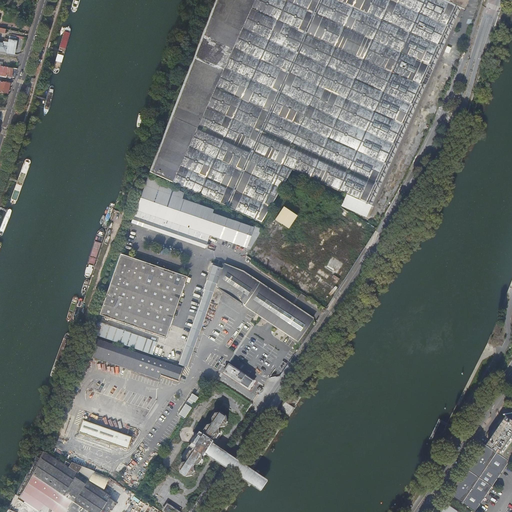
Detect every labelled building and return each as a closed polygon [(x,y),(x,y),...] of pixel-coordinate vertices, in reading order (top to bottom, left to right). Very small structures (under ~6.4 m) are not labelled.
[(215,0),(149,172),(261,222),(292,169),(343,192),(367,203),(371,205),(461,8),(464,9),(468,0),(215,0)] [(0,31),(5,33),(6,30),(1,29),(0,28),(0,51),(7,52),(7,53),(14,54),(17,35),(10,34),(9,39),(5,39),(5,41),(3,41),(3,43),(0,42),(0,31)] [(14,78),(17,68),(5,66),(5,69),(0,68),(0,71),(2,72),(1,77),(7,78),(7,76),(8,76),(9,76),(9,77),(11,77),(14,78)] [(0,91),(7,93),(10,82),(6,81),(5,82),(0,81),(0,83),(0,91)] [(144,185),(136,210),(210,235),(246,247),(253,228),(246,225),(212,213),(213,209),(144,185)] [(367,203),(343,192),(338,203),(367,216),(371,205),(370,206),(367,205),(367,203)] [(276,219),(290,229),(299,216),(285,206),(276,219)] [(210,235),(136,210),(131,223),(205,248),(210,235)] [(187,276),(121,254),(100,314),(165,337),(187,276)] [(217,283),(222,268),(217,266),(217,265),(211,263),(208,270),(210,270),(207,280),(217,283)] [(296,342),(312,318),(239,269),(224,263),(222,268),(217,283),(215,287),(296,342)] [(187,367),(215,287),(217,283),(207,280),(204,289),(205,289),(179,364),(187,367)] [(97,322),(92,334),(152,354),(156,343),(97,322)] [(93,338),(87,354),(158,378),(160,374),(178,381),(182,369),(93,338)] [(255,382),(230,365),(225,372),(250,389),(255,382)] [(192,393),(179,414),(185,418),(199,397),(192,393)] [(189,425),(216,443),(223,431),(197,413),(189,425)] [(496,431),(486,445),(510,462),(511,459),(511,425),(504,420),(496,431)] [(79,434),(128,447),(132,435),(83,422),(79,434)] [(207,456),(216,443),(189,425),(180,438),(207,456)] [(199,468),(207,456),(180,438),(172,451),(189,463),(190,462),(199,468)] [(264,484),(268,478),(238,458),(216,443),(207,456),(229,471),(259,491),(264,484)] [(451,492),(451,497),(472,511),(474,511),(509,462),(487,447),(486,446),(482,447),(477,455),(478,456),(475,461),(473,460),(460,480),(461,481),(457,486),(456,486),(451,492)] [(18,497),(41,511),(50,511),(76,474),(82,466),(43,451),(18,497)] [(99,511),(110,496),(102,490),(94,485),(76,474),(50,511),(99,511)] [(159,511),(144,504),(143,502),(141,501),(137,505),(134,504),(131,509),(132,510),(135,511),(139,511),(141,510),(143,511),(149,511),(151,509),(155,511),(154,511),(159,511)]
